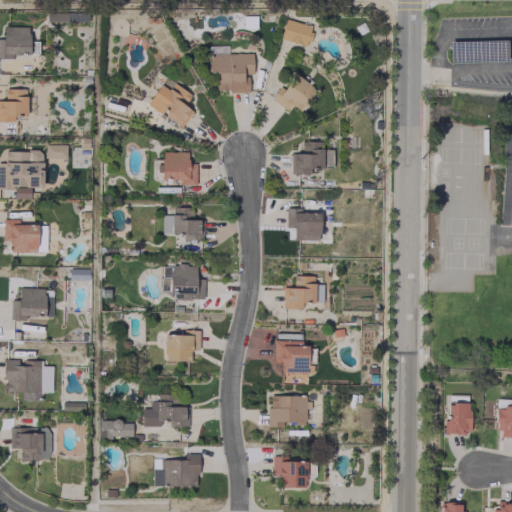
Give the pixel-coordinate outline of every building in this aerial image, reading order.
[(87,21),(87,12),(61,11),(61,20),(87,21)] [(311,25),(284,18),(278,38),(305,46),(311,25)] [(27,53),(28,27),(2,26),(2,37),(0,37),(0,57),(12,58),(12,52),(27,53)] [(247,91),(248,73),(251,73),(252,53),(209,52),(208,71),(216,71),(216,90),(247,91)] [(269,98),(285,110),(289,103),(298,111),(314,90),(293,74),(282,89),(278,86),(269,98)] [(159,84),(145,103),(179,127),(191,110),(183,104),(190,94),(173,82),(168,90),(159,84)] [(0,96),(0,120),(12,121),(12,114),(25,114),(25,88),(3,88),(3,96),(0,96)] [(331,149),(320,148),(320,141),(301,140),(300,153),(289,152),(289,172),(308,173),(309,167),(331,167),(331,149)] [(44,144),(44,157),(65,157),(65,143),(44,144)] [(0,186),(40,187),(41,150),(0,149),(0,186)] [(195,183),(194,161),(187,161),(187,151),(159,151),(159,178),(179,178),(179,183),(195,183)] [(171,233),(182,233),(182,239),(199,238),(199,219),(191,219),(191,206),(171,206),(171,233)] [(300,207),(284,207),(284,226),(292,227),(292,239),(318,240),(319,212),(300,212),(300,207)] [(1,240),(9,240),(9,250),(44,251),(45,239),(36,239),(37,224),(18,224),(18,219),(2,218),(1,240)] [(202,278),(194,278),(195,264),(160,264),(159,291),(173,292),(173,298),(202,298),(202,278)] [(67,278),(87,279),(87,268),(68,268),(67,278)] [(281,307),(300,307),(300,301),(313,301),(313,275),(292,274),(292,284),(281,284),(281,307)] [(9,319),(25,319),(25,314),(43,315),(43,287),(18,287),(17,299),(9,299),(9,319)] [(163,360),(189,360),(190,348),(197,348),(198,333),(163,332),(163,360)] [(300,339),(272,340),(272,359),(279,359),(279,373),(292,373),(292,382),(305,382),(305,373),(311,373),(311,364),(306,364),(306,346),(300,346),(300,339)] [(51,365),(40,365),(40,361),(17,360),(17,358),(4,358),(3,391),(20,391),(20,398),(40,398),(40,391),(51,391),(51,365)] [(140,425),(185,426),(185,405),(176,405),(176,393),(156,393),(156,403),(140,403),(140,425)] [(281,426),(281,421),(304,421),(304,408),(307,408),(307,394),(267,394),(267,426),(281,426)] [(444,433),(460,433),(460,429),(468,429),(467,394),(444,394),(444,433)] [(507,399),(496,398),(495,437),(511,436),(511,405),(507,406),(507,399)] [(97,419),(96,436),(130,437),(130,420),(97,419)] [(48,426),(8,427),(8,448),(18,448),(18,459),(48,459),(48,426)] [(151,485),(196,484),(196,453),(184,453),(184,458),(160,459),(160,468),(151,469),(151,485)] [(305,487),(305,461),(286,460),(286,455),(270,455),(270,474),(278,475),(278,486),(305,487)] [(495,508),(492,508),(492,511),(511,511),(511,500),(495,500),(495,508)] [(438,511),(458,511),(459,501),(439,501),(438,511)]
